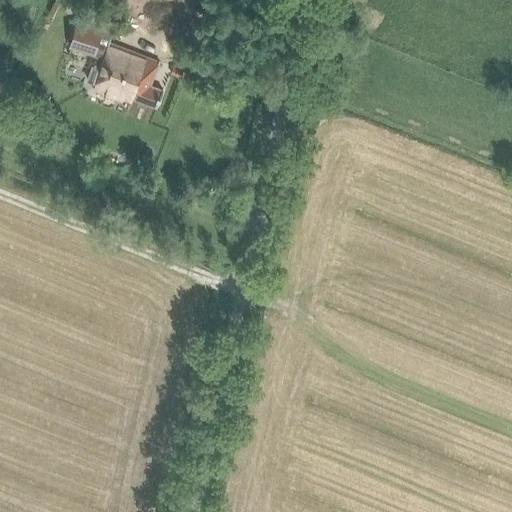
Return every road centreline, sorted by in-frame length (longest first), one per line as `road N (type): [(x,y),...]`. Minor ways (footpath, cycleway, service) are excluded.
road 1 (unclassified): [(191,511),(311,0)]
road 2 (track): [(0,192),(240,289)]
